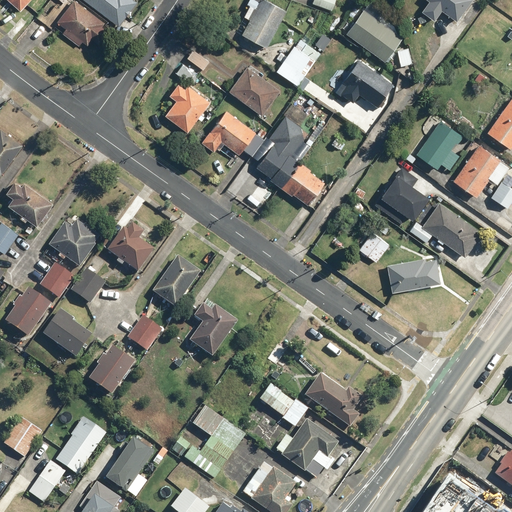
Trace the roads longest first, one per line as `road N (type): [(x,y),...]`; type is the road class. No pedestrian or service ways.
road 1 (residential): [(454,387),(89,126)]
road 2 (residential): [(179,0),(89,126)]
road 3 (primary): [(454,387),(366,511)]
